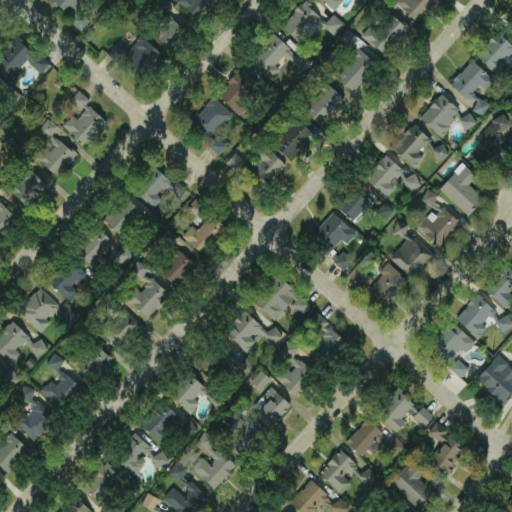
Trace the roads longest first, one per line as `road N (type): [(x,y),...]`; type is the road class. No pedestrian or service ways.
road 1 (residential): [(17,511),(484,0)]
road 2 (tertiary): [(511,447),(14,0)]
road 3 (residential): [(242,511),(511,214)]
road 4 (residential): [(0,289),(260,0)]
